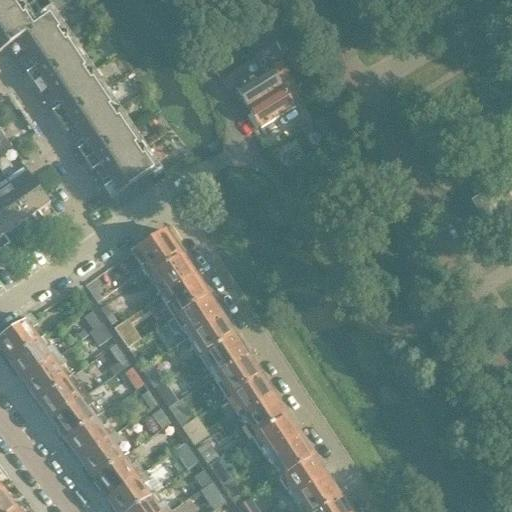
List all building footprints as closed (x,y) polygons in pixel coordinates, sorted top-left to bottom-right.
[(0,0),(0,23),(19,10),(12,0),(0,0)] [(282,55),(300,44),(275,0),(274,0),(250,15),(259,33),(267,28),(282,55)] [(14,41),(32,29),(19,10),(0,23),(0,53),(8,48),(6,46),(14,41)] [(27,60),(61,37),(48,18),(32,29),(14,41),(22,52),(27,60)] [(40,79),(74,56),(61,37),(27,60),(34,69),(40,79)] [(22,52),(14,41),(6,46),(8,48),(14,58),(22,52)] [(53,99),(87,76),(74,56),(40,79),(48,90),(53,99)] [(247,109),(292,81),(279,62),(269,68),(268,67),(234,89),(247,109)] [(40,79),(34,69),(26,74),(33,84),(40,79)] [(67,118),(101,95),(87,76),(53,99),(59,107),(67,118)] [(48,90),(40,79),(33,84),(40,96),(48,90)] [(294,108),(288,99),(299,92),(292,81),(247,109),(260,130),(294,108)] [(79,137),(113,114),(101,95),(67,118),(74,129),(79,137)] [(67,118),(59,107),(52,113),(59,123),(67,118)] [(92,156),(126,133),(113,114),(79,137),(85,145),(92,156)] [(350,154),(328,115),(313,123),(325,145),(332,141),(342,158),(350,154)] [(74,129),(67,118),(59,123),(66,134),(74,129)] [(105,175),(139,152),(126,133),(92,156),(99,167),(105,175)] [(0,158),(1,160),(13,151),(7,143),(0,147),(0,158)] [(77,151),(84,161),(92,156),(85,145),(77,151)] [(146,177),(153,172),(139,152),(105,175),(111,183),(118,195),(146,177)] [(92,156),(84,161),(92,172),(99,167),(92,156)] [(27,173),(8,185),(36,227),(44,221),(38,213),(49,206),(27,173)] [(146,177),(118,195),(111,200),(117,210),(153,186),(146,177)] [(503,212),(482,178),(469,186),(477,199),(471,203),(484,224),(503,212)] [(103,189),(111,200),(118,195),(111,183),(103,189)] [(8,185),(0,190),(0,210),(13,230),(24,223),(30,231),(36,227),(8,185)] [(13,230),(0,210),(0,248),(1,250),(9,245),(3,237),(13,230)] [(144,267),(151,276),(181,257),(165,232),(131,254),(140,269),(144,267)] [(181,257),(151,276),(159,289),(155,292),(160,299),(194,277),(181,257)] [(194,277),(160,299),(165,307),(169,305),(177,316),(207,296),(194,277)] [(85,287),(96,304),(102,300),(95,289),(102,284),(98,278),(85,287)] [(207,296),(177,316),(185,329),(181,332),(186,338),(220,317),(207,296)] [(105,306),(99,310),(111,327),(117,323),(105,306)] [(83,319),(93,333),(101,327),(92,313),(83,319)] [(220,317),(186,338),(191,347),(195,345),(203,356),(233,336),(220,317)] [(0,351),(0,352),(8,363),(39,342),(31,331),(36,328),(30,320),(0,339),(0,349),(1,351),(0,351)] [(114,331),(126,349),(139,341),(127,323),(114,331)] [(102,326),(101,327),(93,333),(89,335),(98,348),(110,339),(102,326)] [(233,336),(203,356),(212,369),(207,372),(212,379),(246,357),(233,336)] [(39,342),(8,363),(16,375),(18,374),(23,382),(57,358),(51,349),(46,352),(39,342)] [(129,366),(115,346),(108,351),(123,371),(129,366)] [(259,377),(246,357),(212,379),(218,388),(222,385),(229,397),(259,377)] [(64,367),(57,358),(23,382),(29,390),(27,391),(35,402),(66,381),(59,371),(64,367)] [(135,391),(142,386),(130,368),(122,374),(135,391)] [(142,373),(153,389),(159,385),(148,369),(142,373)] [(272,397),(259,377),(229,397),(238,410),(234,412),(238,419),(272,397)] [(66,381),(35,402),(44,414),(45,413),(51,421),(85,397),(79,388),(74,392),(66,381)] [(163,382),(159,385),(153,389),(167,409),(176,403),(177,403),(163,382)] [(140,397),(150,411),(156,406),(147,392),(140,397)] [(85,397),(51,421),(57,429),(55,430),(63,442),(94,420),(87,410),(92,406),(85,397)] [(285,417),(272,397),(238,419),(244,428),(248,425),(255,437),(285,417)] [(181,410),(176,403),(167,409),(180,428),(192,420),(186,411),(181,410)] [(150,418),(160,432),(169,426),(160,411),(150,418)] [(298,437),(285,417),(255,437),(264,450),(260,453),(264,459),(298,437)] [(94,420),(63,442),(72,454),(73,452),(79,461),(113,436),(107,427),(102,431),(94,420)] [(113,436),(79,461),(84,468),(83,469),(91,481),(122,459),(114,449),(119,445),(113,436)] [(298,437),(264,459),(270,468),(274,465),(282,478),(312,459),(298,437)] [(208,443),(202,447),(196,451),(207,468),(219,460),(208,443)] [(122,459),(91,481),(99,493),(101,491),(107,499),(141,475),(135,466),(130,470),(122,459)] [(312,459),(282,478),(290,490),(286,493),(291,500),(325,478),(312,459)] [(223,466),(219,460),(207,468),(211,474),(223,466)] [(193,479),(202,491),(210,485),(202,473),(193,479)] [(141,475),(107,499),(113,508),(111,509),(113,511),(130,511),(150,498),(142,488),(147,484),(141,475)] [(325,478),(291,500),(296,508),(300,506),(304,511),(317,511),(338,499),(325,478)] [(0,511),(12,511),(17,509),(2,489),(0,491),(0,511)] [(230,501),(235,509),(242,504),(237,496),(230,501)] [(150,498),(130,511),(166,511),(162,506),(158,509),(150,498)] [(346,511),(338,499),(317,511),(346,511)]
